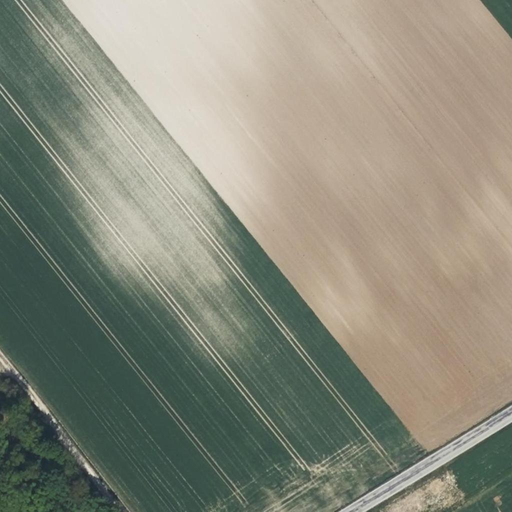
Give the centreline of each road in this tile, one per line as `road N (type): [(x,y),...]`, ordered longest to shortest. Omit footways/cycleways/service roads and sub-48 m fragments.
road 1 (track): [(123,511),(0,351)]
road 2 (unclassified): [(511,415),(351,511)]
